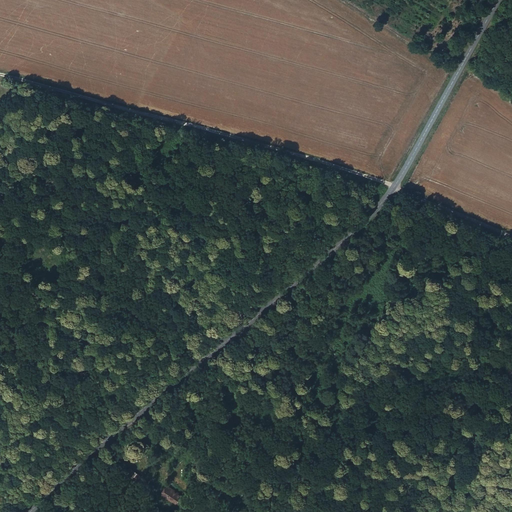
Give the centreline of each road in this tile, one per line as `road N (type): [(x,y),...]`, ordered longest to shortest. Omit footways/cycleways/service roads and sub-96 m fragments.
road 1 (tertiary): [(498,0),(377,207),(31,511)]
road 2 (track): [(511,236),(394,185),(0,74)]
